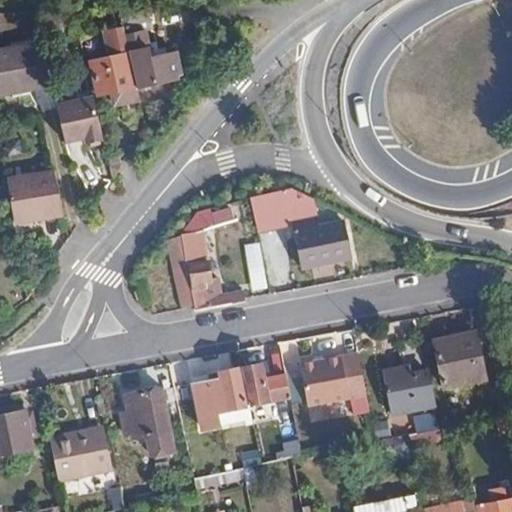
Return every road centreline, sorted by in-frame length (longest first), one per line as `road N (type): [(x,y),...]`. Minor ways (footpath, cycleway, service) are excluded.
road 1 (residential): [(511,293),(485,278),(156,341)]
road 2 (primary): [(511,185),(436,196),(395,178),(369,144),(360,99),(372,52),(393,26),(439,0)]
road 3 (residential): [(338,10),(309,24),(243,84),(168,181)]
road 4 (primary): [(334,165),(407,223),(511,245)]
road 5 (primary): [(168,181),(243,155),(334,165)]
road 6 (primary): [(338,10),(323,36),(312,94),(334,165)]
